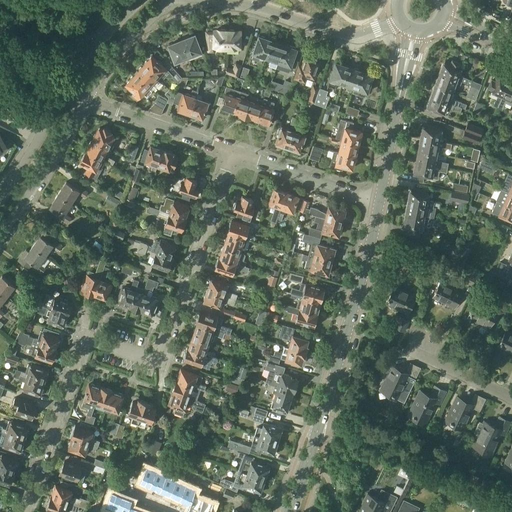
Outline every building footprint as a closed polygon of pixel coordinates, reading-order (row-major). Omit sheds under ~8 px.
[(227,47),(227,31),(213,30),(213,32),(206,31),(208,51),(215,51),(215,47),(227,47)] [(227,31),(227,47),(240,48),(240,31),(227,31)] [(194,34),(181,39),(187,56),(200,51),(194,34)] [(266,57),(271,40),(259,36),(253,53),(252,58),(259,61),(260,56),(266,57)] [(187,56),(181,39),(168,44),(175,61),(187,56)] [(276,67),(278,62),(284,44),(271,40),(266,57),(271,59),(269,64),(276,67)] [(284,44),(278,62),(281,63),(279,69),(284,70),(285,67),(289,68),(290,66),(291,66),(296,49),(284,44)] [(182,75),(170,63),(166,60),(162,63),(153,55),(143,66),(161,82),(166,76),(167,77),(171,77),(179,85),(182,75)] [(319,61),(306,56),(302,67),(299,66),(295,77),(304,81),(306,75),(314,78),(319,61)] [(440,73),(462,82),(470,85),(468,91),(477,95),(482,84),(458,75),(461,68),(458,67),(460,64),(452,61),(451,64),(444,62),(440,73)] [(238,77),(242,65),(235,62),(233,68),(226,66),(226,73),(238,77)] [(342,84),(348,67),(335,62),(329,79),(330,79),(328,86),(335,88),(338,82),(342,84)] [(143,66),(135,75),(153,91),(161,82),(143,66)] [(240,76),(246,78),(249,68),(244,66),(240,76)] [(348,67),(342,84),(354,88),(360,71),(348,67)] [(373,75),(360,71),(354,88),(353,93),(365,97),(366,92),(367,92),(368,91),(370,90),(371,88),(369,85),(373,75)] [(440,73),(436,85),(452,91),(452,90),(454,90),(456,85),(460,86),(462,82),(440,73)] [(148,96),(153,91),(135,75),(126,84),(135,92),(132,95),(137,100),(144,92),(148,96)] [(495,81),(492,80),(488,87),(492,89),(491,91),(499,94),(496,100),(495,100),(492,106),(497,108),(509,80),(504,78),(504,76),(501,75),(499,75),(498,75),(495,81)] [(224,76),(219,76),(216,84),(221,85),(224,76)] [(236,83),(242,85),(244,80),(238,77),(236,83)] [(292,83),(285,80),(281,92),(288,94),(292,83)] [(511,80),(509,80),(497,108),(501,109),(505,102),(511,105),(511,80)] [(449,98),(452,91),(436,85),(432,96),(460,107),(462,102),(449,98)] [(221,108),(233,112),(239,97),(241,91),(227,86),(225,92),(227,93),(221,108)] [(328,91),(319,88),(314,103),(325,107),(329,96),(326,95),(328,91)] [(168,100),(166,102),(172,104),(173,102),(176,93),(171,91),(169,89),(164,94),(168,98),(168,100)] [(178,109),(191,114),(196,98),(177,91),(176,93),(173,102),(180,105),(178,109)] [(476,100),(477,95),(468,91),(466,96),(476,100)] [(12,103),(15,97),(8,93),(5,99),(12,103)] [(310,93),(308,101),(314,103),(316,95),(310,93)] [(163,108),(166,102),(168,100),(166,98),(159,94),(154,103),(163,108)] [(243,98),(239,97),(233,112),(245,116),(250,101),(251,98),(244,95),(243,98)] [(251,96),(251,98),(250,101),(245,116),(256,120),(261,104),(263,100),(251,96)] [(468,110),(460,107),(432,96),(427,108),(443,114),(446,107),(460,113),(460,111),(467,114),(468,110)] [(208,102),(196,98),(191,114),(203,118),(208,102)] [(263,100),(261,104),(256,120),(268,124),(269,120),(271,114),(273,109),(272,108),(274,102),(267,100),(267,99),(264,98),(263,100)] [(479,114),(483,104),(477,102),(473,112),(479,114)] [(359,110),(349,106),(348,106),(346,112),(357,116),(359,110)] [(295,125),(298,118),(297,118),(299,113),(294,112),(290,124),(295,125)] [(336,138),(342,139),(358,143),(358,142),(361,141),(362,138),(360,136),(361,131),(351,129),(353,123),(341,119),(336,138)] [(490,129),(502,133),(505,125),(493,121),(490,129)] [(481,136),(484,129),(467,123),(465,130),(481,136)] [(422,133),(421,137),(438,141),(445,142),(452,144),(453,139),(447,137),(446,138),(438,137),(440,128),(423,125),(423,126),(423,127),(422,128),(421,131),(422,133)] [(99,127),(92,139),(107,148),(111,150),(118,138),(114,135),(110,132),(111,131),(104,127),(103,129),(99,127)] [(276,143),(288,147),(293,131),(281,127),(281,128),(279,127),(277,133),(279,134),(276,143)] [(478,143),(481,136),(465,130),(462,137),(478,143)] [(293,131),(288,147),(300,151),(303,142),(306,142),(308,137),(305,136),(306,135),(293,131)] [(419,149),(419,150),(435,153),(441,154),(442,146),(445,146),(444,147),(451,148),(452,144),(445,142),(438,141),(421,137),(420,143),(419,144),(418,147),(419,149)] [(107,148),(92,139),(87,150),(101,158),(103,154),(108,157),(111,150),(107,148)] [(358,143),(342,139),(339,152),(355,156),(358,143)] [(132,144),(127,159),(133,161),(138,147),(132,144)] [(151,170),(155,171),(157,165),(158,165),(163,148),(151,144),(149,150),(145,148),(140,160),(152,165),(151,170)] [(309,158),(318,161),(323,148),(313,145),(309,158)] [(163,148),(158,165),(169,169),(170,164),(175,166),(178,158),(173,156),(174,152),(163,148)] [(101,158),(87,150),(85,149),(79,161),(89,166),(86,172),(97,178),(103,168),(102,167),(105,161),(101,158)] [(418,156),(417,162),(447,167),(448,163),(434,159),(435,153),(419,150),(419,151),(417,152),(416,155),(418,156)] [(357,158),(355,156),(339,152),(334,151),(331,159),(337,160),(335,168),(342,170),(343,166),(352,168),(353,162),(356,162),(357,158)] [(495,165),(482,159),(479,166),(492,172),(495,165)] [(446,172),(447,167),(417,162),(416,167),(414,168),(413,171),(415,173),(414,174),(437,178),(439,171),(446,172)] [(143,170),(136,167),(131,180),(138,183),(143,170)] [(509,192),(511,193),(511,174),(509,173),(504,185),(502,189),(505,190),(509,192)] [(182,182),(179,189),(195,195),(198,187),(194,186),(196,180),(186,176),(184,182),(182,182)] [(61,189),(58,194),(71,203),(78,192),(81,195),(84,190),(75,184),(74,186),(66,181),(62,189),(61,189)] [(452,188),(467,191),(468,185),(453,182),(452,188)] [(473,183),(472,189),(478,192),(481,186),(473,183)] [(410,197),(409,202),(436,207),(440,208),(440,203),(427,200),(429,186),(415,184),(414,190),(412,190),(411,191),(409,192),(408,195),(410,197)] [(129,185),(127,192),(136,195),(138,188),(133,186),(129,185)] [(277,218),(279,212),(281,206),(286,191),(274,187),(269,202),(276,205),(270,221),(276,223),(277,218)] [(505,190),(502,189),(499,188),(501,189),(496,200),(497,201),(504,204),(511,207),(511,193),(509,192),(505,190)] [(469,194),(451,190),(450,200),(468,203),(469,194)] [(298,195),(286,191),(281,206),(292,210),(298,195)] [(191,194),(184,192),(182,197),(189,200),(191,194)] [(54,200),(50,207),(57,212),(56,215),(65,220),(68,215),(65,213),(71,203),(58,194),(54,200)] [(108,194),(105,201),(118,208),(122,201),(108,194)] [(248,220),(250,221),(252,215),(250,214),(253,206),(250,205),(253,198),(242,195),(240,201),(236,200),(233,208),(237,209),(235,216),(248,220)] [(161,204),(159,209),(160,210),(169,213),(185,218),(187,213),(188,212),(189,210),(188,208),(189,206),(180,204),(179,202),(177,201),(175,202),(166,199),(164,205),(161,204)] [(310,202),(304,200),(301,209),(300,208),(299,211),(315,216),(316,215),(326,218),(342,222),(343,217),(345,216),(346,213),(344,211),(345,209),(329,205),(327,213),(317,208),(311,206),(310,209),(308,208),(310,202)] [(511,207),(504,204),(497,201),(491,212),(500,216),(500,217),(505,219),(506,218),(511,220),(511,207)] [(433,219),(436,207),(409,202),(408,207),(406,208),(405,211),(407,213),(407,214),(422,217),(433,219)] [(469,204),(468,210),(475,213),(477,207),(469,204)] [(150,206),(148,211),(158,215),(160,210),(159,209),(150,206)] [(165,225),(163,233),(171,235),(174,228),(182,231),(182,229),(184,228),(185,225),(184,224),(186,218),(185,218),(169,213),(168,218),(165,225)] [(437,220),(433,219),(422,217),(407,214),(406,220),(403,221),(403,224),(404,226),(404,227),(411,228),(410,233),(419,235),(420,230),(422,231),(423,223),(436,225),(437,220)] [(340,229),(342,222),(326,218),(316,215),(315,216),(314,221),(318,222),(316,228),(311,227),(308,234),(309,234),(320,237),(321,238),(322,231),(338,236),(339,235),(341,234),(341,231),(340,229)] [(248,220),(246,225),(231,220),(227,232),(228,233),(250,240),(254,242),(255,237),(249,235),(252,227),(253,228),(255,223),(250,221),(248,220)] [(36,241),(32,246),(45,255),(51,246),(53,244),(48,241),(52,235),(41,228),(33,239),(36,241)] [(125,232),(114,228),(111,235),(123,239),(125,232)] [(240,250),(240,249),(244,250),(247,248),(250,240),(228,233),(224,245),(240,250)] [(312,243),(309,255),(331,261),(333,255),(335,254),(336,251),(334,250),(334,248),(319,244),(321,238),(320,237),(309,234),(308,234),(304,233),(302,240),(312,243)] [(91,246),(101,253),(106,248),(96,240),(91,246)] [(156,252),(152,251),(147,249),(148,245),(147,243),(140,241),(140,242),(134,240),(131,250),(145,254),(145,253),(150,255),(149,256),(154,257),(152,264),(168,270),(172,258),(171,257),(156,252)] [(152,251),(156,252),(171,257),(175,246),(160,241),(155,240),(152,247),(153,247),(152,251)] [(53,244),(51,246),(58,251),(62,246),(55,241),(53,244)] [(287,249),(293,251),(295,244),(289,242),(287,249)] [(460,256),(461,246),(450,244),(448,256),(459,259),(460,256)] [(240,250),(224,245),(220,257),(245,265),(247,261),(244,260),(246,255),(243,252),(240,251),(240,250)] [(26,249),(18,260),(29,268),(32,263),(37,266),(38,266),(39,264),(45,255),(32,246),(29,251),(26,249)] [(461,246),(460,256),(459,259),(467,260),(469,248),(461,246)] [(329,267),(331,261),(309,255),(303,253),(302,259),(308,260),(306,267),(311,268),(310,269),(328,274),(328,272),(330,271),(331,270),(329,267)] [(249,267),(245,265),(220,257),(219,257),(215,269),(232,274),(234,267),(238,269),(238,270),(241,271),(242,270),(248,272),(249,267)] [(94,294),(99,279),(100,279),(102,274),(104,266),(106,261),(100,259),(95,272),(89,270),(82,291),(94,296),(94,294)] [(150,272),(152,265),(140,261),(139,267),(150,272)] [(393,262),(389,272),(394,275),(399,264),(393,262)] [(506,265),(500,262),(495,272),(501,275),(506,265)] [(37,266),(35,269),(42,274),(46,269),(39,264),(38,266),(37,266)] [(124,264),(122,271),(129,273),(131,267),(124,264)] [(474,287),(480,274),(469,269),(463,281),(474,287)] [(72,281),(70,277),(68,271),(61,273),(64,283),(72,281)] [(290,273),(289,279),(301,283),(301,282),(302,282),(303,276),(290,273)] [(381,282),(389,285),(393,278),(385,274),(381,282)] [(0,293),(5,298),(13,288),(16,290),(20,285),(11,279),(9,281),(2,276),(0,278),(0,293)] [(150,285),(142,309),(153,313),(158,299),(151,297),(153,291),(152,291),(154,286),(157,287),(159,282),(157,281),(148,278),(146,283),(150,285)] [(210,284),(208,290),(236,299),(237,294),(230,292),(232,286),(230,284),(226,283),(218,280),(212,278),(211,280),(210,280),(209,283),(210,284)] [(111,283),(100,279),(99,279),(94,294),(106,298),(111,283)] [(130,305),(135,291),(137,286),(139,281),(135,279),(131,290),(123,287),(118,301),(130,305)] [(292,287),(290,293),(292,293),(320,301),(322,295),(324,294),(325,292),(323,290),(324,289),(312,285),(302,282),(301,282),(301,283),(299,289),(292,287)] [(461,292),(440,282),(433,297),(446,303),(445,304),(453,309),(461,292)] [(150,285),(146,283),(144,289),(137,286),(135,291),(130,305),(129,307),(141,311),(142,309),(150,285)] [(386,303),(407,313),(415,296),(395,286),(386,303)] [(511,299),(511,291),(504,287),(498,300),(510,305),(511,299)] [(205,296),(204,298),(204,300),(204,301),(213,305),(214,306),(216,307),(218,306),(219,307),(222,300),(234,305),(236,299),(208,290),(206,295),(205,296)] [(69,309),(71,303),(50,296),(47,304),(40,301),(43,293),(37,291),(33,303),(66,314),(68,308),(69,309)] [(292,293),(291,297),(299,299),(296,308),(299,308),(317,313),(317,312),(319,311),(320,308),(319,307),(320,301),(292,293)] [(476,300),(468,317),(484,324),(483,326),(480,327),(479,329),(480,332),(483,334),(486,332),(487,330),(486,327),(487,326),(489,327),(497,309),(476,300)] [(62,327),(66,314),(33,303),(29,314),(35,315),(36,312),(49,316),(47,322),(62,327)] [(284,304),(282,309),(287,310),(287,311),(298,314),(296,321),(313,326),(317,313),(299,308),(296,308),(284,304)] [(196,323),(197,323),(224,332),(229,334),(231,328),(221,325),(224,314),(225,314),(219,312),(217,316),(200,311),(200,312),(198,313),(197,316),(198,318),(196,323)] [(235,311),(233,317),(244,321),(246,315),(235,311)] [(264,318),(276,322),(279,315),(267,311),(264,318)] [(409,321),(398,316),(393,326),(404,331),(409,321)] [(223,337),(224,332),(197,323),(195,329),(194,330),(193,332),(194,333),(193,335),(209,340),(212,333),(223,337)] [(288,347),(306,352),(308,346),(306,345),(308,340),(292,335),(294,328),(282,325),(279,336),(290,340),(288,347)] [(34,338),(29,336),(27,339),(40,343),(55,348),(59,336),(58,335),(59,332),(44,327),(43,331),(40,330),(38,338),(34,337),(34,338)] [(15,340),(20,343),(25,333),(20,331),(15,340)] [(511,354),(511,333),(506,331),(499,346),(511,351),(511,352),(511,354)] [(55,348),(40,343),(27,339),(29,336),(29,335),(25,333),(20,343),(20,344),(26,345),(26,344),(31,345),(30,348),(33,349),(31,354),(52,361),(56,349),(55,349),(55,348)] [(190,342),(189,347),(205,353),(214,357),(216,352),(206,349),(209,342),(192,337),(192,338),(190,339),(190,341),(190,342)] [(255,344),(252,343),(249,342),(245,353),(252,355),(255,344)] [(218,358),(214,357),(205,353),(189,347),(189,348),(187,347),(185,353),(184,353),(183,358),(184,358),(183,360),(209,369),(212,362),(216,363),(218,358)] [(268,362),(278,365),(280,357),(301,364),(302,358),(304,359),(306,352),(288,347),(286,355),(275,351),(274,356),(270,355),(268,362)] [(8,354),(6,359),(16,362),(18,357),(15,356),(10,354),(8,354)] [(269,382),(268,383),(291,391),(292,392),(294,392),(298,379),(291,377),(291,375),(283,373),(285,367),(278,365),(268,362),(266,369),(269,370),(266,381),(269,382)] [(397,398),(408,376),(415,380),(421,368),(410,362),(405,372),(389,365),(383,378),(385,379),(380,390),(397,398)] [(16,369),(15,372),(44,382),(45,378),(47,379),(49,373),(47,373),(48,371),(28,364),(25,372),(16,369)] [(241,366),(237,376),(242,378),(244,378),(247,368),(241,366)] [(181,368),(177,380),(177,381),(193,386),(204,390),(206,385),(200,383),(203,376),(197,374),(181,368)] [(42,388),(44,382),(15,372),(13,377),(18,379),(18,380),(25,382),(23,389),(40,395),(40,393),(42,394),(44,388),(42,388)] [(233,375),(231,381),(240,384),(242,378),(237,376),(233,375)] [(173,391),(173,392),(189,398),(199,401),(201,396),(190,393),(193,386),(177,381),(177,380),(176,379),(172,391),(173,391)] [(240,386),(229,382),(226,390),(237,393),(240,386)] [(285,414),(292,392),(291,391),(268,383),(266,389),(273,391),(273,392),(276,393),(274,401),(274,402),(272,409),(285,414)] [(87,415),(87,414),(91,415),(95,403),(100,388),(89,384),(82,405),(89,408),(87,414),(87,415)] [(95,403),(107,408),(112,392),(113,390),(101,386),(100,388),(95,403)] [(434,386),(430,394),(420,390),(408,415),(425,423),(435,402),(440,405),(446,391),(434,386)] [(124,396),(112,392),(107,408),(105,411),(110,413),(112,409),(118,412),(124,396)] [(189,398),(173,392),(169,403),(176,405),(174,412),(183,415),(187,402),(194,405),(193,408),(203,411),(205,404),(199,401),(189,398)] [(445,421),(455,426),(453,429),(460,433),(462,429),(472,408),(480,411),(486,398),(475,393),(471,403),(457,396),(445,421)] [(36,410),(34,409),(36,404),(15,397),(13,402),(18,405),(15,411),(33,418),(36,410)] [(137,425),(145,402),(137,399),(136,402),(132,400),(127,414),(132,416),(130,422),(137,425)] [(145,402),(137,425),(144,427),(146,421),(151,423),(151,422),(155,423),(157,418),(153,417),(156,409),(151,407),(152,404),(145,402)] [(255,413),(264,416),(266,417),(268,410),(251,405),(249,411),(255,413)] [(247,417),(249,411),(234,406),(232,412),(247,417)] [(262,422),(264,416),(255,413),(253,419),(262,422)] [(485,422),(484,423),(480,421),(474,433),(478,435),(473,447),(490,455),(500,433),(505,435),(511,422),(499,416),(494,427),(485,422)] [(29,429),(28,428),(28,427),(9,420),(6,429),(2,428),(1,431),(7,434),(7,433),(24,439),(25,435),(27,436),(29,429)] [(71,436),(72,437),(98,446),(99,441),(90,438),(92,431),(89,429),(90,426),(80,422),(79,426),(75,424),(74,426),(73,429),(74,429),(71,436)] [(116,434),(119,424),(120,424),(114,422),(110,432),(116,434)] [(255,434),(277,441),(282,428),(264,422),(262,428),(257,426),(255,434)] [(119,424),(116,434),(115,436),(122,438),(124,432),(122,431),(124,426),(119,424)] [(24,445),(22,444),(24,439),(7,433),(7,434),(3,445),(20,451),(20,450),(22,450),(24,445)] [(273,454),(277,441),(255,434),(250,446),(243,444),(240,450),(249,453),(250,450),(261,454),(262,451),(273,454)] [(186,435),(181,447),(192,451),(197,439),(198,440),(198,439),(186,435)] [(98,446),(72,437),(68,448),(84,454),(86,447),(96,450),(98,446)] [(146,449),(151,451),(155,440),(150,438),(148,444),(146,449)] [(161,443),(155,440),(151,451),(156,453),(161,443)] [(218,447),(229,451),(231,447),(228,446),(219,443),(218,447)] [(264,479),(269,466),(253,460),(254,456),(239,451),(238,455),(243,457),(239,470),(242,471),(264,479)] [(0,454),(0,467),(13,471),(14,468),(17,469),(19,463),(16,462),(16,460),(0,454)] [(93,464),(95,465),(105,468),(106,469),(108,463),(95,458),(93,464)] [(59,470),(60,472),(60,473),(82,481),(86,468),(64,460),(62,467),(60,468),(59,470)] [(117,467),(111,464),(108,470),(115,473),(117,467)] [(103,473),(105,468),(95,465),(93,470),(103,474),(104,473),(103,473)] [(143,465),(137,480),(147,485),(154,470),(143,465)] [(12,472),(13,471),(0,467),(0,482),(9,485),(10,483),(12,484),(13,480),(11,479),(13,472),(12,472)] [(154,470),(147,485),(158,489),(164,475),(154,470)] [(264,479),(242,471),(239,470),(234,482),(225,479),(222,481),(221,485),(227,487),(236,491),(238,487),(242,488),(243,486),(260,492),(264,479)] [(164,475),(158,489),(168,494),(175,479),(164,475)] [(175,479),(168,494),(178,499),(185,484),(175,479)] [(185,484),(178,499),(190,504),(193,495),(195,489),(185,484)] [(86,508),(90,500),(81,497),(80,499),(75,497),(74,499),(70,497),(72,490),(56,485),(52,496),(79,506),(86,508)] [(394,491),(401,495),(404,489),(396,485),(394,491)] [(226,489),(223,495),(229,497),(231,491),(226,489)] [(378,511),(389,511),(397,497),(382,489),(378,498),(368,493),(359,509),(358,509),(356,511),(376,511),(377,511),(378,511)] [(111,491),(105,506),(116,510),(122,495),(111,491)] [(122,495),(116,510),(121,511),(127,511),(130,505),(132,499),(122,495)] [(190,504),(187,510),(191,511),(198,511),(204,499),(193,495),(190,504)] [(60,511),(64,511),(66,508),(77,511),(79,506),(52,496),(50,496),(46,507),(60,511)] [(204,499),(198,511),(210,511),(214,503),(204,499)] [(416,511),(419,507),(404,500),(398,511),(416,511)] [(475,503),(470,511),(477,511),(480,506),(475,503)]
